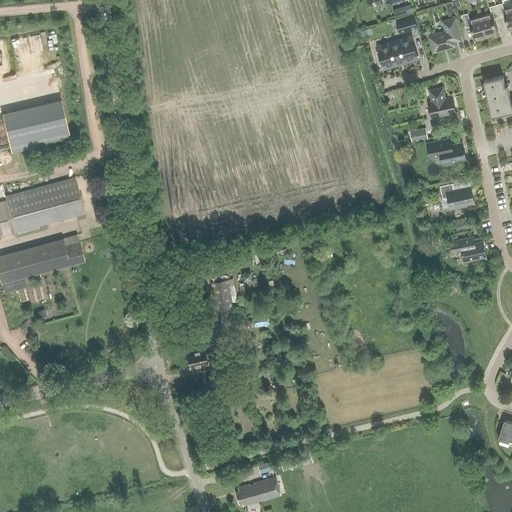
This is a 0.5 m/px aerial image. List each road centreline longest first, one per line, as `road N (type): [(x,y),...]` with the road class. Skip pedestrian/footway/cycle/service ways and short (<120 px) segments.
road 1 (unclassified): [(158,365),(106,0)]
road 2 (residential): [(511,267),(463,64)]
road 3 (tertiary): [(0,403),(158,365)]
road 4 (tertiary): [(204,511),(158,365)]
